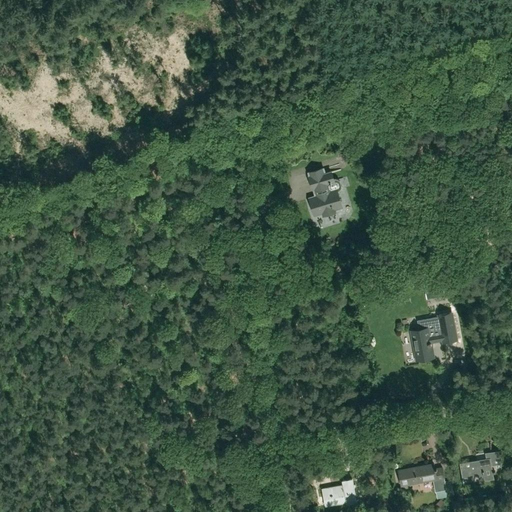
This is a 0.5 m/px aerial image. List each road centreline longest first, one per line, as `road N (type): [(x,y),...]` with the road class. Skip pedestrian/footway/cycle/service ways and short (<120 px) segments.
road 1 (track): [(233,133),(511,50)]
road 2 (track): [(0,235),(192,174),(261,228)]
road 3 (track): [(0,203),(233,133)]
road 4 (unclassified): [(511,400),(279,442)]
road 5 (residential): [(261,228),(279,442)]
road 6 (track): [(231,0),(233,133)]
